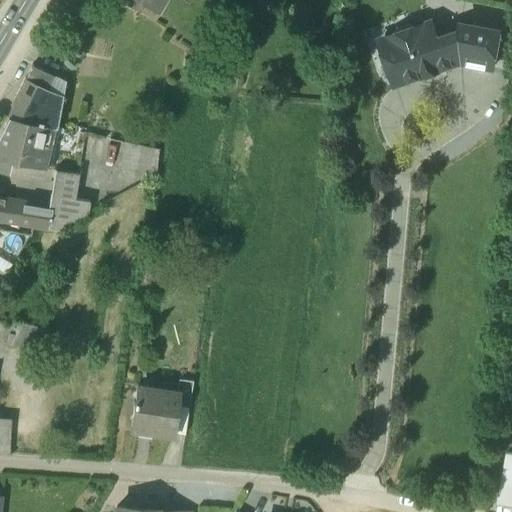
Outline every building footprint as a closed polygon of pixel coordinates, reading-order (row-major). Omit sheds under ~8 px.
[(146,4),(140,0),(117,0),(140,14),(146,4)] [(432,22),(379,40),(395,85),(461,62),(492,69),(500,31),(460,24),(457,34),(439,40),(432,22)] [(53,76),(32,66),(25,79),(47,89),(53,76)] [(47,89),(25,79),(6,116),(9,117),(52,127),(55,127),(61,96),(47,89)] [(52,127),(9,117),(0,134),(0,171),(4,172),(8,161),(44,168),(52,127)] [(124,143),(120,160),(121,160),(120,168),(156,176),(158,151),(124,143)] [(78,175),(56,170),(54,183),(76,187),(78,175)] [(76,187),(54,183),(52,195),(75,199),(76,187)] [(75,199),(52,195),(50,207),(52,207),(48,229),(55,230),(89,211),(90,201),(75,199)] [(0,198),(0,221),(18,224),(21,202),(0,198)] [(50,207),(21,202),(18,224),(48,229),(52,207),(50,207)] [(19,322),(13,346),(40,353),(46,329),(19,322)] [(192,382),(180,380),(178,392),(179,393),(178,406),(188,408),(192,382)] [(178,392),(138,386),(136,402),(134,401),(134,406),(135,406),(132,430),(173,436),(178,406),(179,393),(178,392)] [(0,454),(10,455),(11,421),(0,419),(0,454)]
